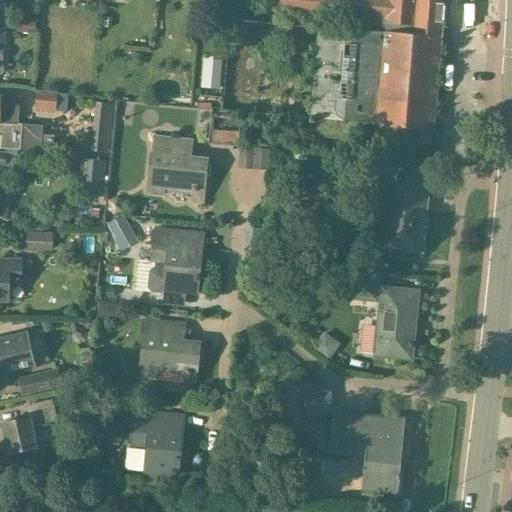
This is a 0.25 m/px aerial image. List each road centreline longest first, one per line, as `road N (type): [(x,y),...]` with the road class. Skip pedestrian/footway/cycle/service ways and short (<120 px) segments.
road 1 (residential): [(511,175),(460,195),(441,390)]
road 2 (residential): [(441,390),(341,382),(231,302)]
road 3 (secondary): [(489,392),(511,185)]
road 4 (residential): [(217,434),(231,302)]
road 5 (secondary): [(476,511),(489,392)]
